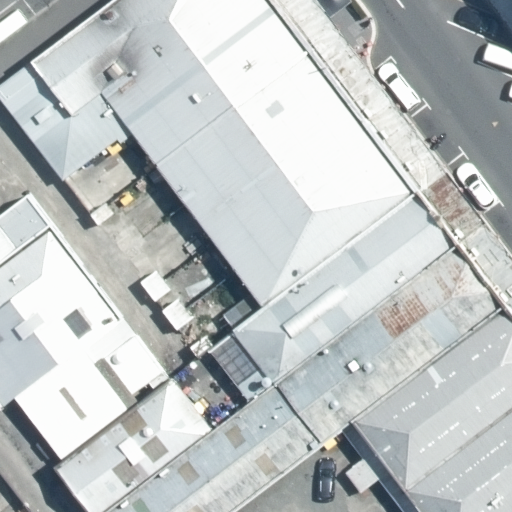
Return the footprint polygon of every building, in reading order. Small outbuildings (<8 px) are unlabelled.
[(0,118),(24,151),(92,101),(234,0),(51,0),(0,39),(0,118)] [(382,175),(254,0),(234,0),(92,101),(228,287),(382,175)] [(425,234),(382,175),(228,287),(201,306),(244,365),(248,362),(425,234)] [(0,361),(80,303),(0,194),(0,361)] [(473,300),(425,234),(248,362),(297,428),(326,406),(473,300)] [(463,511),(511,477),(511,353),(473,300),(326,406),(403,511),(463,511)] [(127,367),(80,303),(0,361),(0,419),(19,446),(127,367)] [(139,358),(127,367),(19,446),(14,450),(53,503),(179,412),(139,358)] [(511,511),(511,477),(463,511),(511,511)]
